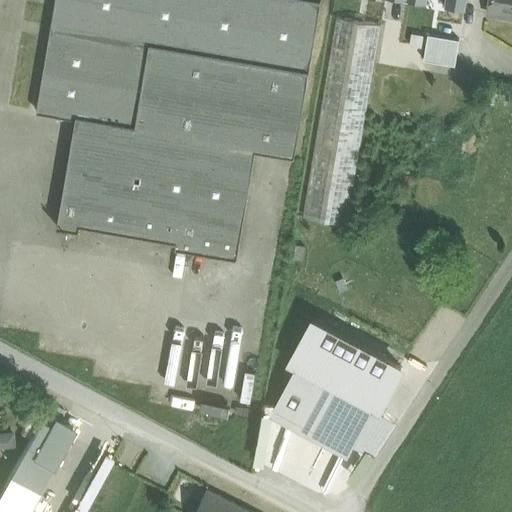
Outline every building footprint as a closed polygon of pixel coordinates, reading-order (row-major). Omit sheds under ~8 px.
[(321,1),(318,0),(55,0),(37,111),(76,118),(57,226),(79,229),(80,223),(177,240),(176,246),(238,256),(256,148),(295,155),(321,1)] [(470,0),(442,0),(442,4),(469,9),(470,0)] [(511,0),(490,0),(488,12),(511,16),(511,0)] [(381,24),(337,16),(303,216),(347,223),(381,24)] [(445,33),(442,52),(458,55),(461,36),(445,33)] [(371,404),(299,366),(276,409),(348,448),(371,404)] [(67,433),(42,419),(0,493),(0,511),(16,511),(31,486),(35,488),(67,433)] [(253,511),(207,488),(195,511),(253,511)]
